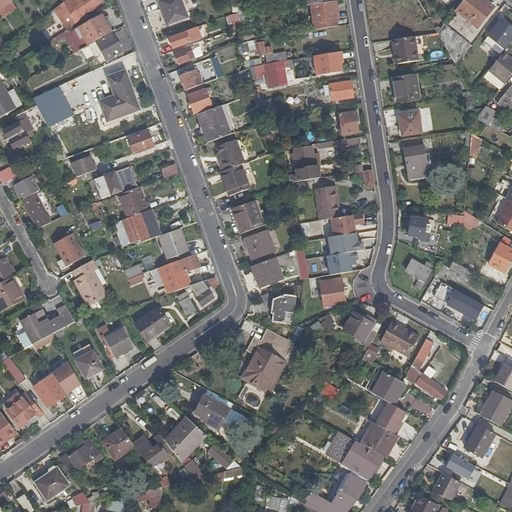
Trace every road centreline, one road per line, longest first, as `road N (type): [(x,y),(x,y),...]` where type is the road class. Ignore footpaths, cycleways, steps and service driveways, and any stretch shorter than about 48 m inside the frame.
road 1 (residential): [(129,0),(235,306),(0,474)]
road 2 (residential): [(484,348),(374,286),(387,201),(355,0)]
road 3 (residential): [(484,348),(451,410),(377,511)]
